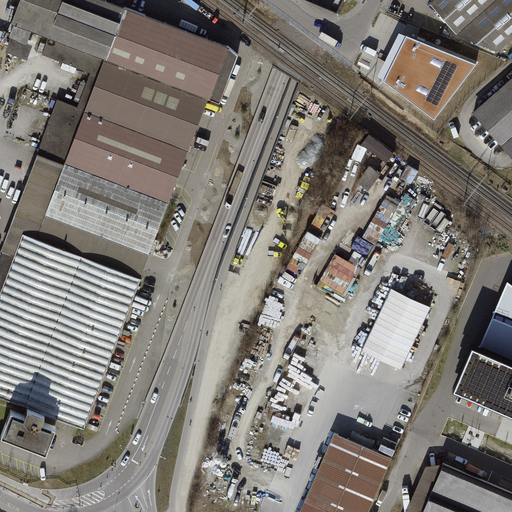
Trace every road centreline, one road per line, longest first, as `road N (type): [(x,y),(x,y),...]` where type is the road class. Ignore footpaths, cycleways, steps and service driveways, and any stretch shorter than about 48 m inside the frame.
road 1 (unclassified): [(313,0),(150,436),(117,485)]
road 2 (unknown): [(290,494),(232,474),(301,292)]
road 3 (unknown): [(301,292),(256,270),(315,101)]
road 4 (unknown): [(14,344),(47,351),(60,341),(83,288),(86,274),(76,263),(53,260),(46,269)]
road 5 (residential): [(0,487),(74,504),(117,485)]
road 6 (unknown): [(347,416),(363,383),(389,388),(397,393),(389,424),(374,430)]
